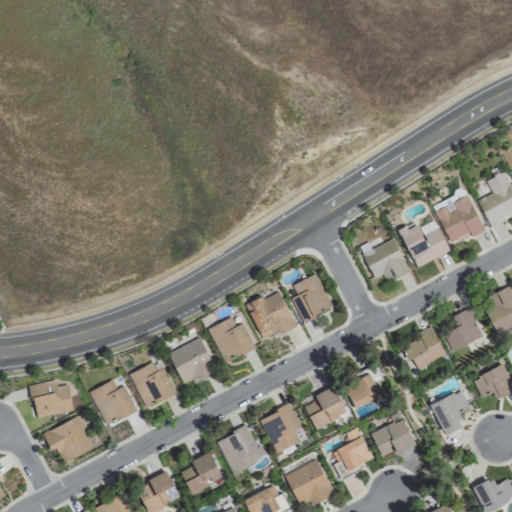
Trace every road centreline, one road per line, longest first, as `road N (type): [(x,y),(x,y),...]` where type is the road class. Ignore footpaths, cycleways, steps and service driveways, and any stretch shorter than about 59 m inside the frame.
road 1 (secondary): [(511,97),(164,309),(99,335),(0,355)]
road 2 (residential): [(18,511),(511,250)]
road 3 (residential): [(373,324),(313,218)]
